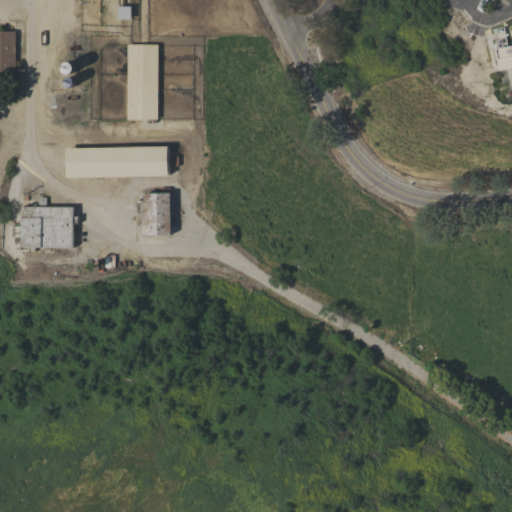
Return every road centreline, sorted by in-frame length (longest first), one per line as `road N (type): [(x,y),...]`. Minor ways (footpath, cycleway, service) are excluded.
road 1 (residential): [(511,442),(391,355),(219,253),(131,246),(101,209),(47,177),(33,147),(30,0)]
road 2 (residential): [(511,197),(418,200),(372,178),(332,128),(270,0)]
